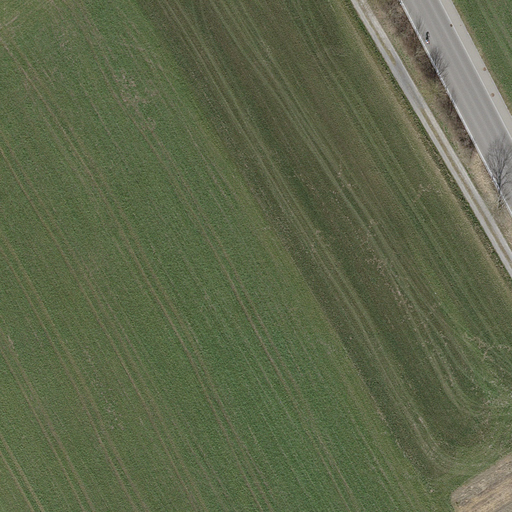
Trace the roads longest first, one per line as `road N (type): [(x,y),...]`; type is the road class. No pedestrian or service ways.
road 1 (track): [(358,0),(511,265)]
road 2 (secondary): [(418,0),(511,178)]
